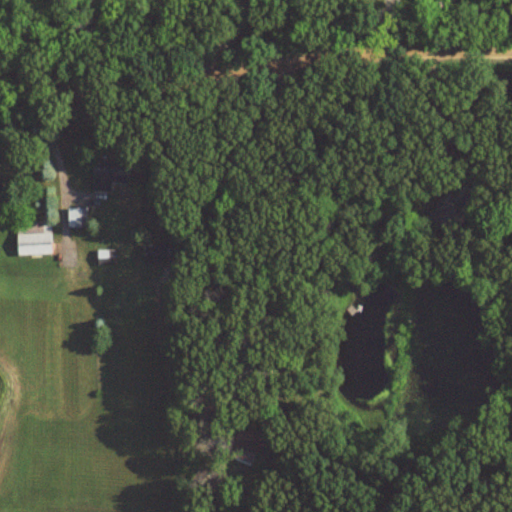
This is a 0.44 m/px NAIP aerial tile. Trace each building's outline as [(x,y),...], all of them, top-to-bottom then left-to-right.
[(129,163),(94,163),(94,191),(112,191),(112,183),(129,183),(129,163)] [(483,198),(468,189),(461,198),(449,190),(430,219),(457,237),(483,198)] [(87,229),(87,208),(68,208),(68,229),(87,229)] [(16,223),(16,255),(52,255),(51,223),(16,223)] [(143,244),(143,264),(167,264),(167,244),(143,244)] [(115,250),(98,250),(98,265),(115,265),(115,250)] [(258,458),(268,437),(245,425),(235,446),(258,458)]
